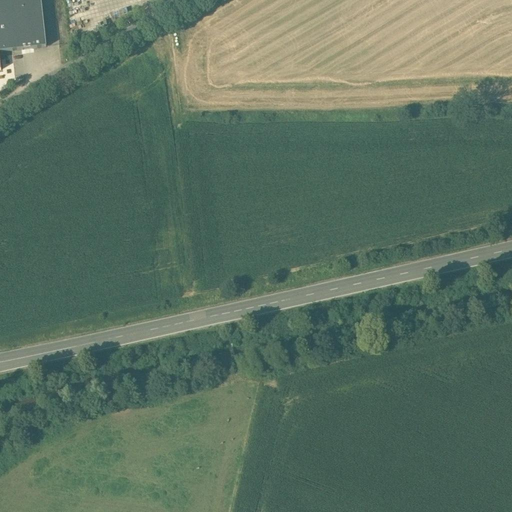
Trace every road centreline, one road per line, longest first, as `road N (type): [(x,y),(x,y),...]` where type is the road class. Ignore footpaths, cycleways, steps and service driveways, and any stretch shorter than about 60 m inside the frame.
road 1 (secondary): [(511,248),(0,361)]
road 2 (tertiary): [(0,110),(189,0)]
